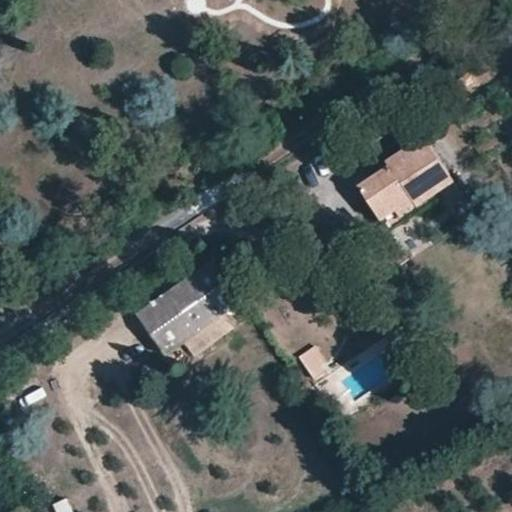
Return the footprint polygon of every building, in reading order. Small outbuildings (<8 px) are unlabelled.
[(454,185),(422,137),(385,163),(388,168),(359,188),(382,223),(412,203),(417,210),(454,185)] [(258,198),(273,220),(300,200),(284,179),(258,198)] [(135,316),(164,358),(184,343),(224,315),(239,304),(211,264),(135,316)] [(224,315),(184,343),(194,357),(234,329),(224,315)] [(314,344),(298,356),(315,380),(332,368),(314,344)]
